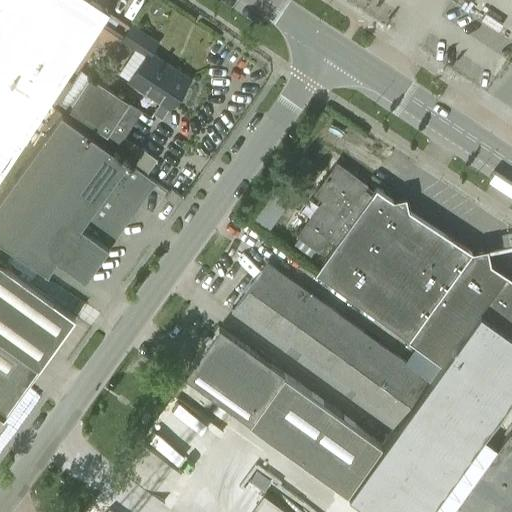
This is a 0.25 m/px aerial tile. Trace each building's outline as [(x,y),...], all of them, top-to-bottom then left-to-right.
[(91,0),(0,0),(0,176),(65,78),(71,68),(109,11),(91,0)] [(156,42),(131,25),(122,39),(136,48),(119,73),(135,84),(134,86),(144,93),(145,91),(160,100),(168,106),(169,106),(170,104),(173,106),(183,92),(180,90),(188,78),(149,52),(156,42)] [(78,72),(71,68),(65,78),(71,82),(58,102),(119,142),(141,109),(80,69),(78,72)] [(160,100),(153,111),(161,117),(168,106),(160,100)] [(59,115),(50,126),(0,196),(0,240),(47,272),(56,259),(84,279),(108,247),(115,238),(114,238),(155,181),(61,112),(59,115)] [(59,115),(54,112),(46,123),(50,126),(59,115)] [(298,236),(293,243),(310,255),(315,248),(318,251),(328,237),(336,242),(315,271),(441,363),(479,309),(511,333),(511,276),(489,262),(488,253),(480,248),(472,250),(404,205),(402,196),(395,197),(392,198),(375,186),(371,193),(363,188),(367,184),(336,162),(313,193),(321,199),(296,234),(298,236)] [(174,204),(180,195),(171,188),(165,197),(174,204)] [(266,261),(231,309),(231,310),(392,426),(427,377),(266,261)] [(0,415),(1,415),(2,416),(73,316),(0,263),(0,415)] [(348,492),(347,492),(374,511),(425,511),(480,436),(511,392),(511,333),(479,309),(441,363),(429,379),(385,440),(348,492)] [(183,375),(345,491),(380,442),(219,326),(183,375)] [(226,409),(217,403),(211,411),(220,417),(226,409)] [(146,412),(140,420),(144,423),(150,415),(146,412)] [(511,437),(511,433),(509,431),(450,511),(511,511),(511,438),(511,437)]
